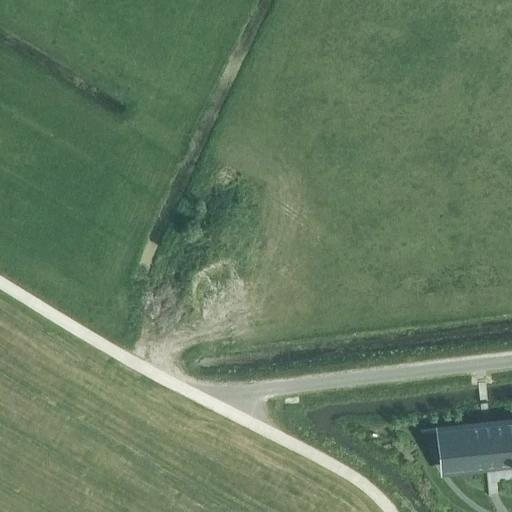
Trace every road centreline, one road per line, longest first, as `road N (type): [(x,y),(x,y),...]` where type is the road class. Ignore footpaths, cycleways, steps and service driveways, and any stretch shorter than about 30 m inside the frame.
road 1 (unclassified): [(199,397),(511,360)]
road 2 (unclassified): [(199,397),(0,282)]
road 3 (unclassified): [(391,511),(354,477),(199,397)]
